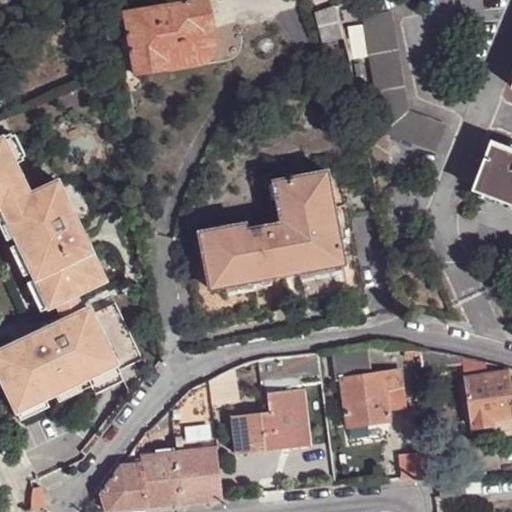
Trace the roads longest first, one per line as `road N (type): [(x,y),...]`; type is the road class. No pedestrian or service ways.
road 1 (residential): [(511,359),(409,334),(315,340),(197,362),(166,384),(111,449),(71,511)]
road 2 (unknown): [(166,384),(153,228)]
